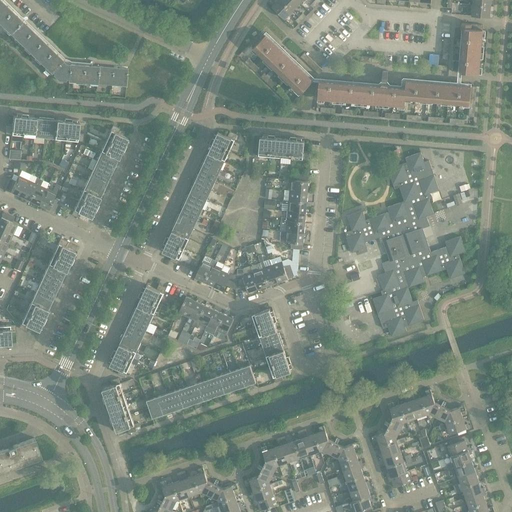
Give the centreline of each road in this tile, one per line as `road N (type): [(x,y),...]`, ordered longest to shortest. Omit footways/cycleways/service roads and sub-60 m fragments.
road 1 (tertiary): [(117,253),(208,57)]
road 2 (residential): [(305,282),(332,358),(304,368),(278,291)]
road 3 (tertiary): [(50,396),(117,253)]
road 4 (residential): [(305,282),(314,271),(326,139)]
road 5 (residential): [(143,264),(236,306),(278,291)]
road 6 (tertiary): [(115,511),(97,442),(50,396)]
road 7 (residential): [(509,498),(464,370)]
road 8 (residential): [(143,264),(201,142)]
road 9 (residential): [(208,57),(88,0)]
road 10 (residential): [(90,383),(143,264)]
road 11 (residential): [(39,351),(89,241)]
road 12 (tertiary): [(42,410),(89,462),(102,511)]
